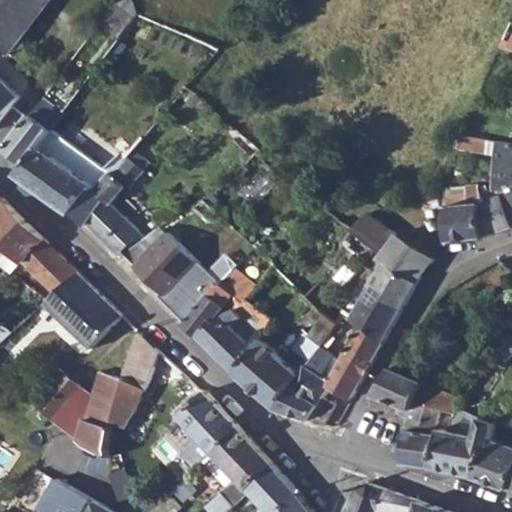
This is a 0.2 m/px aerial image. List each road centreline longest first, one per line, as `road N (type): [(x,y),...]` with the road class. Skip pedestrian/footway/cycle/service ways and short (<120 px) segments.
road 1 (residential): [(341,467),(267,429),(0,177)]
road 2 (residential): [(341,467),(347,427),(440,274),(511,240)]
road 3 (residential): [(488,511),(341,467)]
